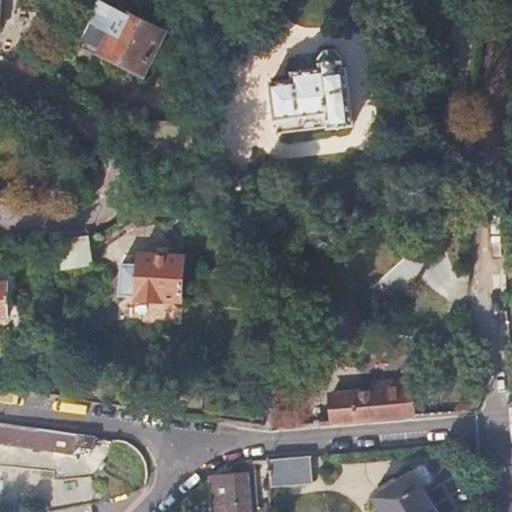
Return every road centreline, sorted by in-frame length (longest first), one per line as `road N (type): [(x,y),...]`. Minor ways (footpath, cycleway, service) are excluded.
road 1 (residential): [(0,71),(100,132),(119,157),(120,176),(117,194),(91,215),(0,208)]
road 2 (residential): [(498,425),(267,440),(213,436)]
road 3 (residential): [(0,409),(213,436)]
